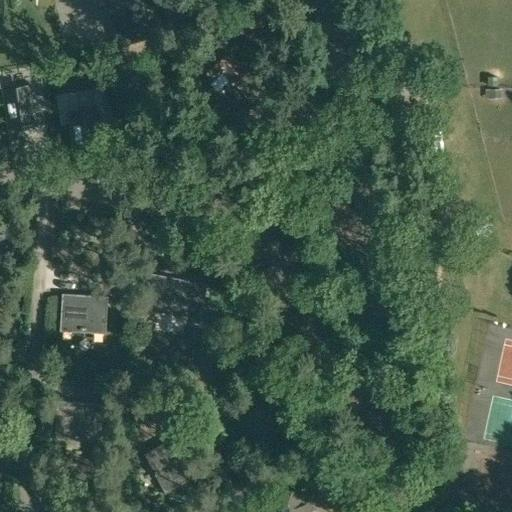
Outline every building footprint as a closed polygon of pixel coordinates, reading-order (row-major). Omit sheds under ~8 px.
[(132,0),(108,7),(120,46),(151,37),(139,0),(132,0)] [(172,0),(169,1),(174,25),(213,18),(209,0),(172,0)] [(247,4),(248,26),(263,26),(263,20),(272,19),(271,3),(247,4)] [(230,80),(242,91),(257,73),(244,61),(250,53),(235,38),(199,72),(217,90),(230,80)] [(488,77),(488,85),(497,85),(497,77),(488,77)] [(34,84),(7,88),(13,127),(39,123),(34,84)] [(489,90),(489,98),(500,98),(500,90),(489,90)] [(96,106),(70,110),(75,149),(102,145),(96,106)] [(12,140),(13,148),(24,146),(23,139),(12,140)] [(88,160),(77,162),(78,169),(89,167),(88,160)] [(185,322),(200,324),(207,284),(150,273),(144,310),(186,318),(185,322)] [(60,331),(105,334),(107,297),(62,294),(60,331)] [(265,353),(256,352),(255,360),(254,366),(263,367),(264,361),(265,353)] [(54,438),(99,441),(101,420),(113,421),(114,407),(102,406),(103,404),(57,400),(54,438)] [(144,453),(165,494),(198,476),(177,436),(144,453)] [(311,511),(303,487),(268,499),(265,490),(252,495),(257,511),(311,511)]
